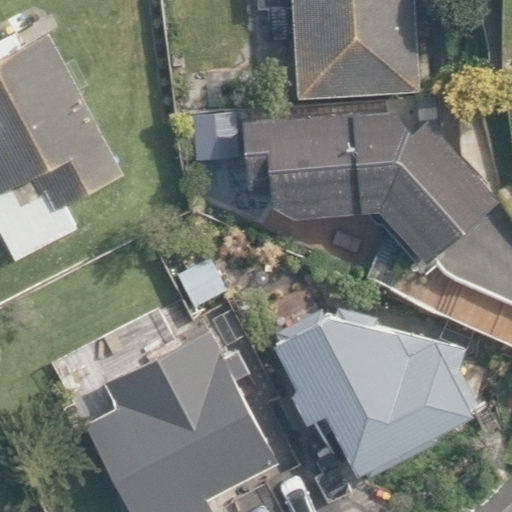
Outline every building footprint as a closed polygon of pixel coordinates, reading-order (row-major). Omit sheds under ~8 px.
[(294,0),(300,95),(419,88),(414,0),(294,0)] [(0,224),(17,256),(79,224),(67,200),(125,170),(48,22),(23,35),(19,26),(0,36),(0,224)] [(128,71),(142,96),(170,80),(156,55),(128,71)] [(365,104),(247,118),(253,190),(293,212),(382,204),(428,262),(503,193),(432,111),(414,119),(400,96),(365,104)] [(132,274),(158,260),(147,239),(120,253),(132,274)] [(195,303),(226,289),(211,255),(180,269),(195,303)] [(328,409),(357,470),(476,410),(437,332),(410,347),(399,325),(332,307),(274,332),(299,382),(291,387),(309,419),(328,409)] [(204,511),(214,507),(208,495),(280,458),(238,374),(249,368),(238,346),(226,352),(211,323),(105,376),(118,402),(85,418),(132,511),(204,511)]
